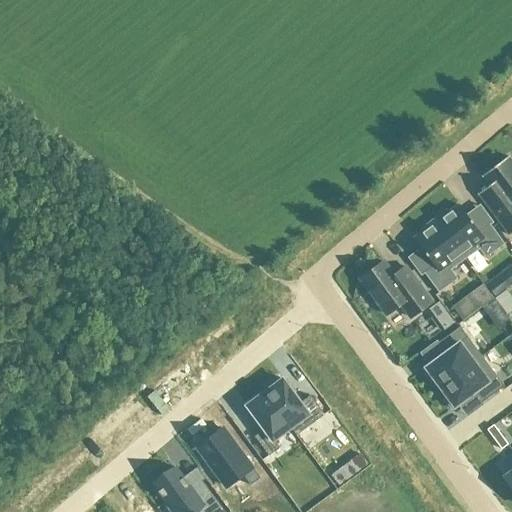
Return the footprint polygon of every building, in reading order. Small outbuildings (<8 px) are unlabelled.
[(491,210),(510,236),(511,233),(511,161),(509,157),(483,176),(490,186),(491,187),(480,195),(491,210)] [(479,249),(486,258),(505,244),(490,224),(479,232),(460,206),(449,214),(447,211),(435,219),(465,259),(479,249)] [(465,259),(435,219),(424,227),(426,231),(415,239),(434,265),(424,273),(439,293),(458,279),(451,270),(465,259)] [(406,267),(394,276),(384,262),(361,279),(387,315),(401,304),(411,318),(432,303),(406,267)] [(435,379),(441,387),(482,357),(460,327),(438,343),(445,353),(423,370),(431,382),(435,379)] [(482,357),(441,387),(447,396),(443,398),(452,410),(474,393),(482,403),(504,386),(482,357)] [(265,392),(291,428),(297,435),(325,415),(311,395),(301,403),(283,379),(280,381),(277,378),(265,387),(268,390),(265,392)] [(274,440),(291,428),(265,392),(247,406),(265,429),(255,437),(269,456),(280,448),(274,440)] [(502,437),(495,427),(488,432),(495,441),(502,437)] [(251,467),(223,429),(198,447),(227,487),(243,475),(251,485),(261,478),(252,466),(251,467)] [(502,437),(495,441),(502,451),(509,446),(502,437)] [(176,468),(155,484),(169,504),(165,507),(168,511),(225,511),(202,480),(191,488),(176,468)] [(304,510),(314,503),(305,490),(295,498),(304,510)] [(145,511),(137,501),(121,511),(145,511)]
